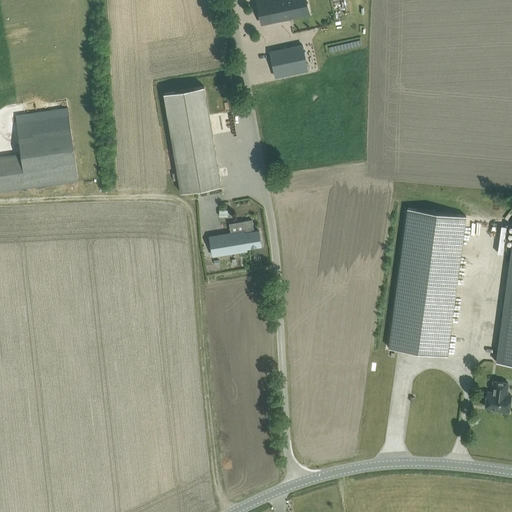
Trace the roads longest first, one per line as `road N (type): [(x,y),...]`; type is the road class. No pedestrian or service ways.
road 1 (unclassified): [(297,484),(287,447),(268,189),(230,0)]
road 2 (tertiary): [(511,474),(406,464),(297,484)]
road 3 (unknown): [(381,467),(402,364),(420,357),(463,363)]
road 4 (unknown): [(463,363),(480,223)]
